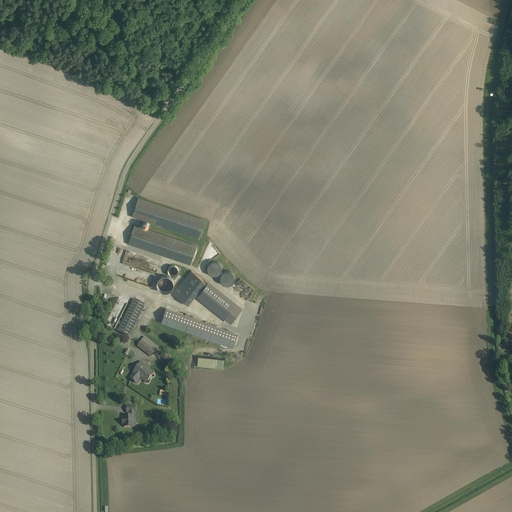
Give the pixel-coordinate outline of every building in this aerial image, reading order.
[(205,220),(139,198),(132,216),(199,239),(205,220)] [(196,246),(135,226),(128,244),(190,265),(196,246)] [(213,262),(212,262),(211,262),(210,263),(209,264),(208,265),(208,266),(208,267),(207,268),(207,269),(207,270),(208,271),(208,273),(209,274),(210,274),(210,275),(211,275),(213,276),(214,276),(215,276),(216,276),(217,276),(218,275),(219,275),(220,274),(221,273),(221,272),(222,271),(222,270),(222,269),(222,268),(222,267),(222,266),(221,266),(221,265),(220,264),(219,263),(218,262),(217,262),(216,262),(214,261),(213,262)] [(175,266),(174,266),(173,266),(172,266),(171,266),(170,267),(169,267),(169,268),(168,268),(168,269),(168,270),(168,271),(168,272),(168,273),(168,274),(169,274),(169,275),(170,275),(170,276),(171,276),(172,276),(173,276),(174,276),(175,276),(176,275),(177,275),(178,274),(178,273),(178,272),(178,271),(178,270),(178,269),(177,268),(177,267),(176,267),(175,266)] [(191,271),(173,294),(188,305),(206,283),(191,271)] [(226,271),(225,272),(224,272),(223,272),(222,273),(222,274),(221,275),(221,276),(220,277),(220,278),(220,279),(220,280),(220,281),(221,281),(221,282),(222,283),(223,284),(224,285),(225,285),(227,286),(229,286),(230,285),(231,285),(232,284),(233,283),(234,282),(234,281),(234,280),(235,279),(235,278),(235,277),(234,276),(234,275),(233,274),(233,273),(232,272),(231,272),(230,272),(229,271),(227,271),(226,271)] [(167,276),(165,276),(163,276),(162,277),(161,277),(160,278),(159,279),(158,280),(158,281),(157,282),(157,283),(157,284),(157,285),(157,286),(157,287),(158,288),(158,289),(159,290),(160,291),(161,292),(162,292),(163,293),(164,293),(166,293),(168,293),(169,292),(170,292),(171,291),(172,291),(172,290),(173,289),(173,288),(174,287),(174,286),(174,284),(174,283),(174,282),(174,281),(173,281),(173,280),(172,279),(171,278),(170,277),(169,277),(168,276),(167,276)] [(209,281),(197,296),(231,323),(243,308),(209,281)] [(118,298),(105,325),(114,329),(128,303),(118,298)] [(135,300),(118,332),(129,337),(145,305),(135,300)] [(167,309),(162,323),(232,348),(237,334),(167,309)] [(145,337),(138,346),(151,357),(159,348),(145,337)] [(223,360),(198,357),(197,366),(223,368),(223,360)] [(141,362),(133,373),(134,373),(130,379),(134,382),(133,382),(135,383),(136,383),(140,378),(146,383),(154,374),(147,368),(147,369),(145,367),(146,366),(141,362)] [(133,412),(129,412),(129,417),(123,417),(124,420),(123,420),(123,424),(124,424),(124,427),(134,427),(133,412)]
